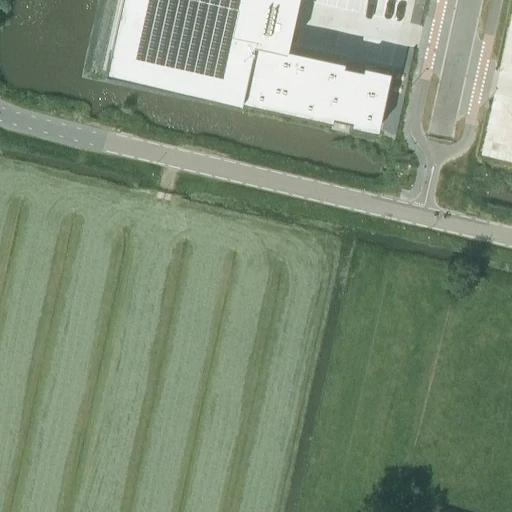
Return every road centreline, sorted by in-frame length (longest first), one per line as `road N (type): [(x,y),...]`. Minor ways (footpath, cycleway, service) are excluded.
road 1 (unclassified): [(511,238),(0,114)]
road 2 (unclassified): [(470,0),(441,130)]
